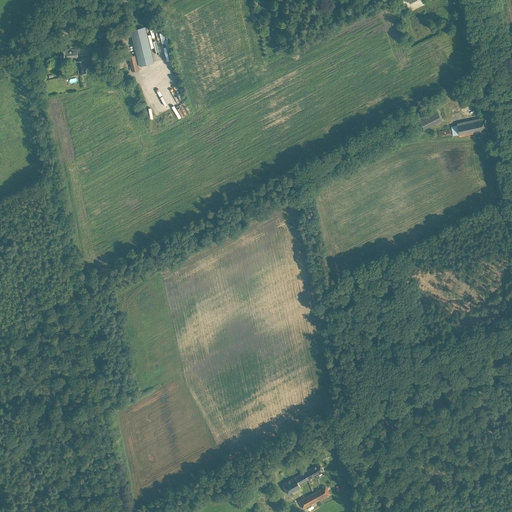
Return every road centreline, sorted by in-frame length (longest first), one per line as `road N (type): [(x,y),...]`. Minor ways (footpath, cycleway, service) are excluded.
road 1 (track): [(126,511),(22,41)]
road 2 (track): [(348,413),(299,181),(439,104)]
road 3 (track): [(511,326),(164,511)]
road 4 (track): [(481,0),(511,142)]
road 5 (tertiary): [(0,59),(125,0)]
